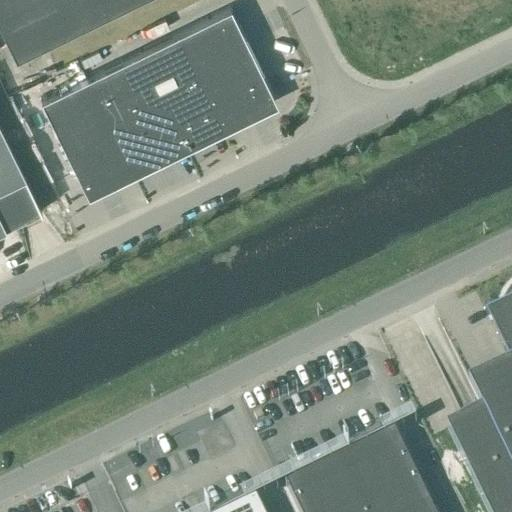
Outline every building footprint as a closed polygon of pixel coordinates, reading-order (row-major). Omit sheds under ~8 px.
[(0,0),(0,24),(16,58),(135,0),(0,0)] [(175,33),(219,124),(273,97),(229,7),(175,33)] [(219,124),(175,33),(121,59),(138,96),(156,87),(183,141),(219,124)] [(129,167),(183,141),(156,87),(138,96),(121,59),(85,77),(131,171),(129,167)] [(131,171),(85,77),(39,99),(84,190),(128,168),(130,171),(131,171)] [(0,128),(0,230),(3,229),(0,223),(0,219),(14,212),(3,190),(25,179),(0,128)] [(483,412),(447,430),(486,511),(511,511),(511,311),(493,321),(511,359),(511,362),(469,384),(483,412)] [(280,441),(290,436),(283,421),(273,427),(280,441)] [(286,487),(297,511),(431,511),(394,434),(286,487)] [(261,511),(256,501),(234,511),(261,511)]
